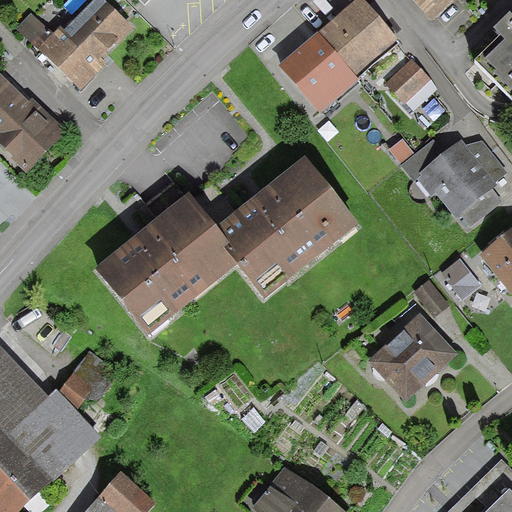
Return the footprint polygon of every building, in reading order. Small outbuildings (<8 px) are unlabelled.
[(317,31),(279,64),(321,111),(357,79),(354,76),(398,37),(364,0),(353,0),(318,32),(317,31)] [(412,0),(434,23),(459,0),(412,0)] [(99,2),(50,55),(81,84),(130,31),(99,2)] [(500,39),(475,63),(511,100),(511,18),(510,16),(494,32),(500,39)] [(412,60),(387,83),(406,103),(431,79),(412,60)] [(0,74),(0,139),(29,167),(61,133),(0,74)] [(404,164),(402,166),(416,184),(418,182),(432,199),(438,195),(457,219),(460,216),(470,228),(504,202),(492,188),(497,184),(494,180),(507,170),(482,140),(466,145),(460,138),(444,152),(434,140),(416,154),(404,164)] [(404,164),(416,154),(404,139),(391,149),(404,164)] [(195,186),(88,271),(144,341),(235,268),(262,302),(356,227),(302,159),(224,221),(195,186)] [(511,228),(480,253),(511,295),(511,228)] [(461,259),(444,273),(464,298),(481,284),(461,259)] [(429,282),(415,293),(434,317),(448,305),(429,282)] [(421,313),(370,359),(406,398),(457,353),(421,313)] [(0,361),(0,506),(5,511),(14,511),(93,439),(55,399),(45,409),(0,361)] [(511,469),(502,459),(448,511),(511,511),(511,492),(510,490),(511,487),(511,469)] [(341,511),(285,467),(253,508),(257,511),(341,511)] [(85,511),(148,511),(155,504),(121,473),(85,511)]
